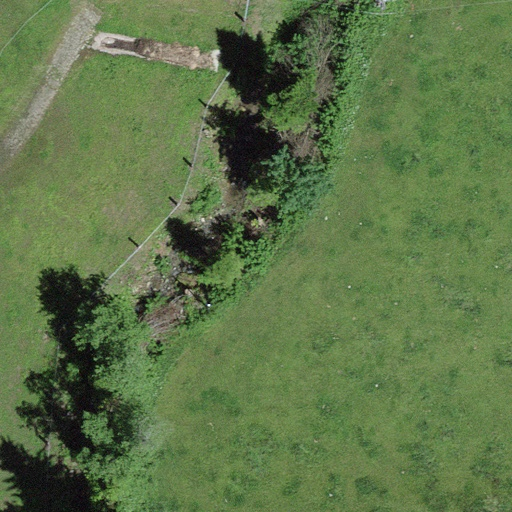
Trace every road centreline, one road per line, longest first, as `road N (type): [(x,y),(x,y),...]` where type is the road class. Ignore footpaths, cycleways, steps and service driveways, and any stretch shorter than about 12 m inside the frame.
road 1 (track): [(49,511),(89,362),(211,73),(222,0)]
road 2 (track): [(92,0),(0,147)]
